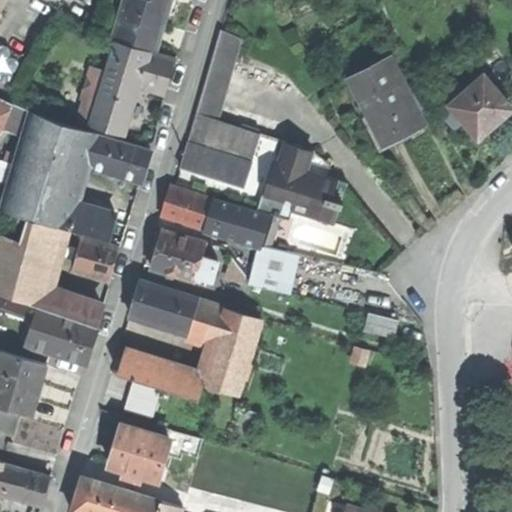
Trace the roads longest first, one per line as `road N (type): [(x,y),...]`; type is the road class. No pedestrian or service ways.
road 1 (residential): [(56,511),(218,0)]
road 2 (residential): [(511,188),(458,258),(448,329),(459,511)]
